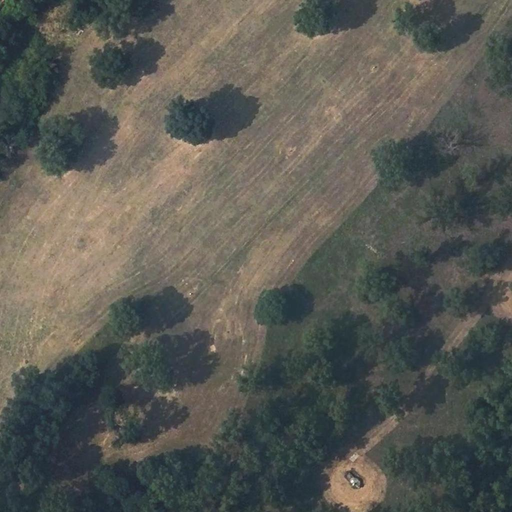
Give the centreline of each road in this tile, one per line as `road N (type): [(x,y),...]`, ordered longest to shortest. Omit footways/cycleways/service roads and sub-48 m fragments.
road 1 (track): [(0,497),(29,480),(148,341),(495,0)]
road 2 (track): [(511,265),(388,427),(339,462)]
